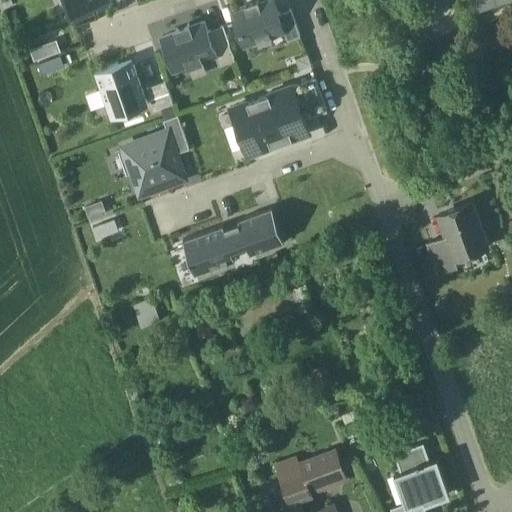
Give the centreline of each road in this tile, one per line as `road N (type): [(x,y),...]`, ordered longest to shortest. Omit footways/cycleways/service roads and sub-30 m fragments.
road 1 (residential): [(493,511),(382,204)]
road 2 (residential): [(170,206),(357,137)]
road 3 (residential): [(511,158),(382,204)]
